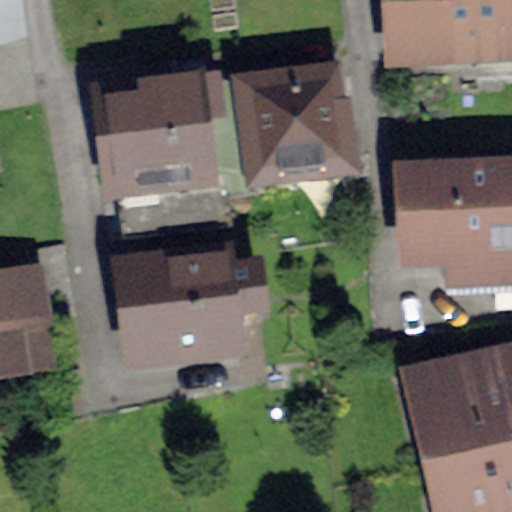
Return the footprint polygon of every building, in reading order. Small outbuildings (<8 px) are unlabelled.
[(511,0),(392,0),(393,71),(511,69),(511,0)] [(232,87),(246,198),(358,183),(343,72),(232,87)] [(108,110),(123,216),(231,201),(215,94),(108,110)] [(511,175),(409,178),(411,273),(457,272),(458,298),(511,296),(511,175)] [(125,278),(136,359),(249,343),(237,262),(125,278)] [(0,278),(0,391),(28,385),(19,342),(49,336),(35,271),(0,278)] [(511,511),(511,357),(416,380),(447,511),(511,511)]
